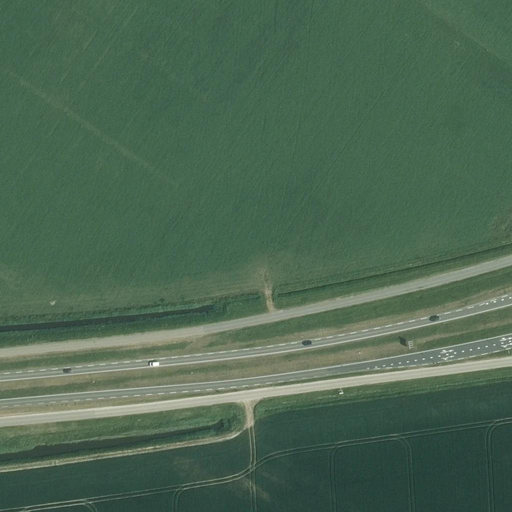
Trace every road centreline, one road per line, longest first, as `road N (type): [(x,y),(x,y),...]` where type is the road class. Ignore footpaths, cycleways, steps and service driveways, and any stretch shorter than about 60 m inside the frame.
road 1 (unclassified): [(0,356),(268,319),(511,261)]
road 2 (primary): [(511,299),(321,342),(0,377)]
road 3 (primary): [(0,403),(238,382),(511,340)]
road 4 (unclassified): [(0,424),(511,361)]
